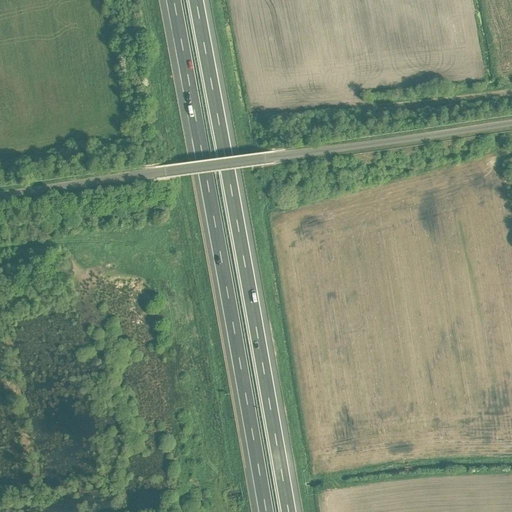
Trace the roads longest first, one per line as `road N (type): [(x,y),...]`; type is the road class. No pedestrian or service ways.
road 1 (motorway): [(287,511),(195,0)]
road 2 (motorway): [(173,0),(265,511)]
road 3 (unclassified): [(0,192),(511,124)]
road 4 (track): [(511,85),(253,123)]
